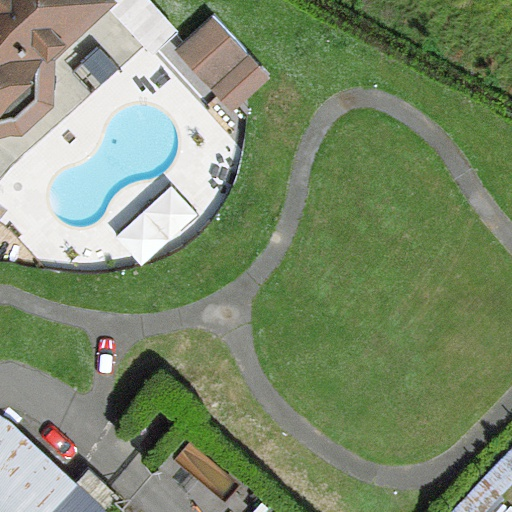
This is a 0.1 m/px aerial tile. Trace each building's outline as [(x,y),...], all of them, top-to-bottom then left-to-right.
[(0,0),(0,120),(22,123),(48,97),(49,66),(53,63),(46,55),(76,28),(67,19),(86,0),(0,0)] [(86,0),(67,19),(76,28),(106,0),(86,0)] [(220,18),(188,47),(219,81),(251,52),(220,18)] [(0,462),(13,448),(0,435),(0,462)] [(50,480),(13,448),(0,462),(0,487),(23,511),(58,511),(76,492),(56,473),(50,480)]
